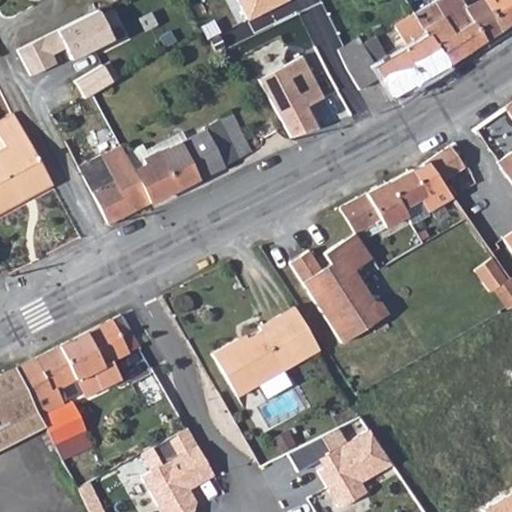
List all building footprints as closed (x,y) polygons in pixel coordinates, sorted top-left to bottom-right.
[(212,0),(192,0),(201,15),(216,7),(212,0)] [(238,0),(246,15),(276,0),(238,0)] [(444,65),(484,39),(465,6),(461,0),(426,0),(428,4),(413,13),(421,27),(428,39),(444,65)] [(491,35),(498,30),(481,0),(476,0),(474,2),(491,35)] [(511,0),(481,0),(498,30),(511,20),(511,0)] [(484,39),(491,35),(474,2),(465,6),(484,39)] [(93,9),(15,48),(27,72),(50,60),(46,53),(59,46),(65,59),(107,38),(93,9)] [(403,51),(428,39),(421,27),(397,40),(403,51)] [(375,66),(387,59),(373,35),(361,42),(375,66)] [(390,95),(444,65),(428,39),(403,51),(387,59),(375,66),(361,42),(358,37),(334,49),(352,89),(379,75),(390,95)] [(304,57),(260,79),(292,142),(321,128),(309,103),(323,96),(304,57)] [(101,62),(72,79),(83,98),(112,82),(101,62)] [(225,73),(220,63),(212,67),(217,77),(225,73)] [(0,148),(0,199),(3,198),(8,205),(25,196),(21,188),(48,175),(15,111),(0,118),(0,131),(6,145),(0,148)] [(216,119),(238,157),(250,151),(230,112),(216,119)] [(132,169),(149,201),(238,157),(216,119),(202,126),(203,131),(160,152),(159,148),(142,157),(145,163),(132,169)] [(76,166),(90,191),(132,169),(119,144),(76,166)] [(461,166),(448,145),(427,160),(440,180),(461,166)] [(511,149),(497,160),(511,181),(511,149)] [(440,180),(427,160),(338,207),(354,232),(356,236),(368,229),(366,227),(381,219),(404,207),(418,199),(427,211),(452,197),(440,180)] [(90,191),(107,222),(149,201),(132,169),(90,191)] [(51,182),(48,175),(21,188),(25,196),(51,182)] [(404,207),(381,219),(385,227),(408,214),(404,207)] [(354,232),(342,239),(356,261),(353,267),(370,257),(356,236),(354,232)] [(307,250),(289,261),(340,342),(386,313),(378,300),(374,300),(353,267),(356,261),(342,239),(322,252),(329,263),(320,269),(307,250)] [(474,253),(495,285),(508,277),(486,245),(474,253)] [(492,287),(506,307),(511,303),(511,283),(508,277),(495,285),(492,287)] [(315,347),(289,304),(276,312),(302,355),(315,347)] [(236,394),(302,355),(276,312),(257,323),(259,327),(239,338),(237,335),(210,350),(236,394)] [(128,350),(111,317),(86,331),(103,363),(112,359),(128,350)] [(103,363),(86,331),(59,345),(75,378),(84,396),(121,378),(112,359),(103,363)] [(75,378),(59,345),(34,358),(49,391),(54,389),(75,378)] [(49,391),(34,358),(16,367),(39,418),(65,405),(54,389),(49,391)] [(39,418),(16,367),(0,374),(0,425),(4,424),(12,440),(42,425),(39,418)] [(84,396),(75,378),(54,389),(65,405),(72,402),(84,396)] [(65,405),(39,418),(42,425),(46,431),(51,443),(84,428),(72,402),(65,405)] [(0,446),(12,440),(4,424),(0,425),(0,446)] [(151,443),(139,450),(150,470),(140,475),(160,511),(190,511),(194,499),(188,488),(214,474),(186,424),(165,435),(176,454),(161,462),(151,443)] [(337,425),(289,450),(299,469),(323,457),(326,464),(318,468),(337,505),(361,493),(356,482),(388,465),(368,426),(344,438),(337,425)] [(51,443),(54,448),(60,459),(81,449),(85,456),(94,452),(90,444),(92,442),(84,428),(51,443)] [(51,443),(46,431),(17,446),(25,462),(54,448),(51,443)] [(484,511),(511,511),(511,490),(482,507),(484,511)]
